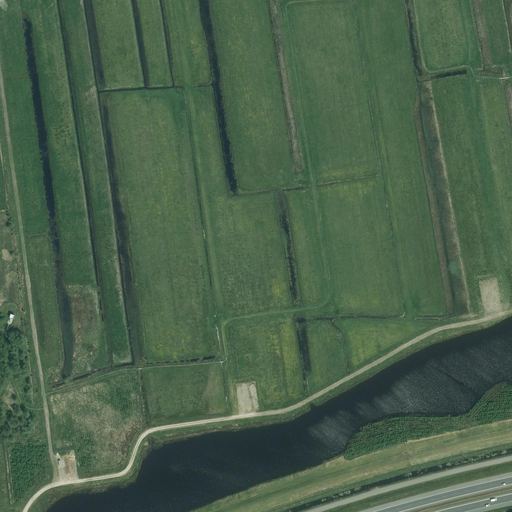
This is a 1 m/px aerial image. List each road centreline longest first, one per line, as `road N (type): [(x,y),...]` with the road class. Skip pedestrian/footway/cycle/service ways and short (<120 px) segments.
road 1 (unclassified): [(511,454),(298,511)]
road 2 (motorway): [(511,480),(387,511)]
